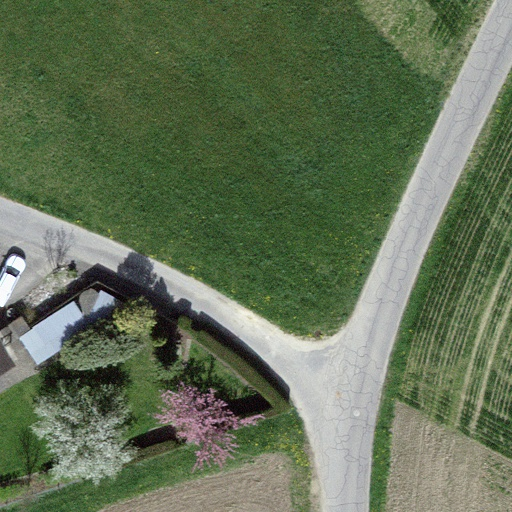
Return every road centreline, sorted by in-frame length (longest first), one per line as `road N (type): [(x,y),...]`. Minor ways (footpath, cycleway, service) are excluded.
road 1 (tertiary): [(511,16),(385,282),(339,402)]
road 2 (residential): [(339,402),(163,282),(0,217)]
